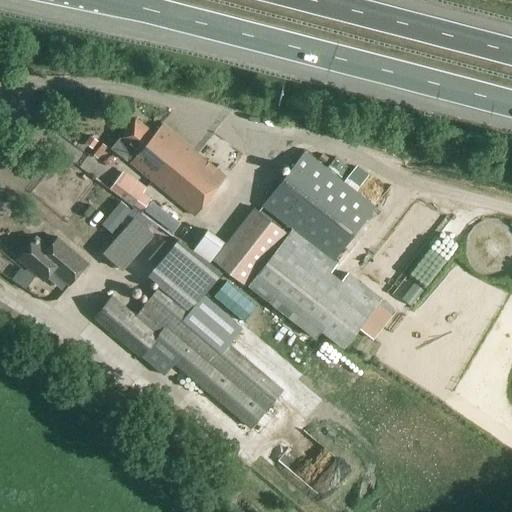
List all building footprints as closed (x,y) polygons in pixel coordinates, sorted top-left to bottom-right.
[(136,120),(111,150),(127,162),(135,153),(137,155),(130,164),(194,217),(225,178),(162,126),(154,135),(136,120)] [(246,161),(256,146),(228,129),(219,145),(246,161)] [(336,266),(332,263),(374,208),(304,153),(262,208),(290,230),(286,235),(253,210),(225,246),(205,234),(192,252),(209,265),(211,262),(245,288),(247,285),(316,339),(322,331),(344,348),(381,300),(347,274),(338,285),(328,277),(336,266)] [(141,195),(121,180),(112,192),(133,206),(141,195)] [(457,266),(434,248),(460,214),(433,193),(393,244),(398,247),(377,273),(423,309),(457,266)] [(40,239),(24,257),(46,277),(53,270),(69,285),(87,264),(58,238),(50,248),(40,239)] [(112,299),(94,320),(140,359),(151,346),(251,429),(282,392),(159,289),(143,307),(172,331),(163,341),(112,299)]
